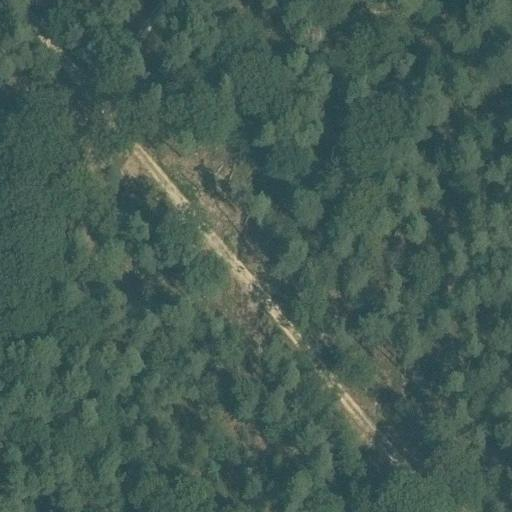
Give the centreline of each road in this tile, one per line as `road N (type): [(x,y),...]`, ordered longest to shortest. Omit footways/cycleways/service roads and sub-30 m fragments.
road 1 (track): [(91,94),(443,511)]
road 2 (track): [(12,0),(91,94)]
road 3 (track): [(91,94),(166,0)]
